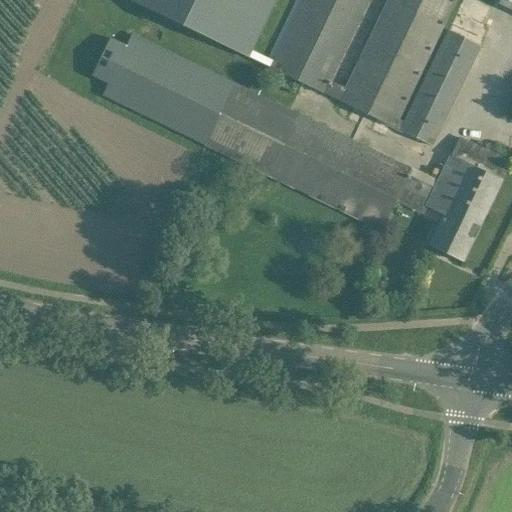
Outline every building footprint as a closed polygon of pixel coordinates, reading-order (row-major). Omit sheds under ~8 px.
[(127,0),(249,59),(252,52),(276,0),(127,0)] [(252,52),(249,59),(269,68),(282,74),(277,84),(298,94),(298,95),(303,85),(432,147),(481,46),(448,30),(447,30),(403,122),(399,120),(457,0),(386,0),(344,88),(331,81),(370,0),(301,0),(272,62),(252,52)] [(511,0),(500,0),(499,3),(511,8),(511,0)] [(459,138),(439,181),(435,188),(408,175),(411,170),(291,112),(234,84),(132,35),(127,44),(111,36),(92,75),(108,83),(103,95),(205,144),(266,174),(382,229),(396,201),(411,209),(418,195),(429,201),(426,207),(444,216),(429,246),(463,262),(510,163),(459,138)] [(218,195),(198,186),(191,200),(211,210),(218,195)]
